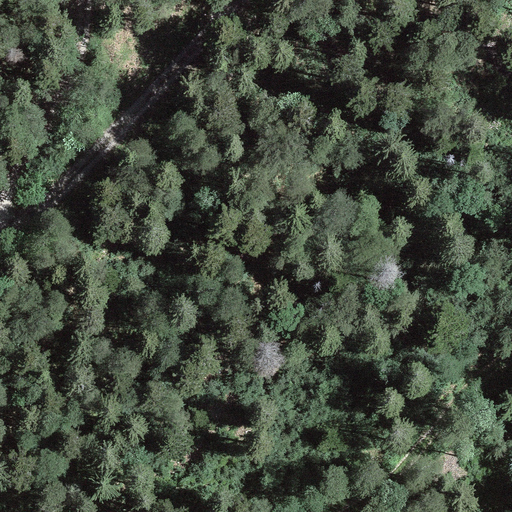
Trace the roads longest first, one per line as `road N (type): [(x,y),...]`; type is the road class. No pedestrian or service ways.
road 1 (track): [(0,233),(71,181),(245,0)]
road 2 (track): [(0,208),(65,94),(86,0)]
road 3 (track): [(511,360),(470,387),(426,446),(354,511)]
